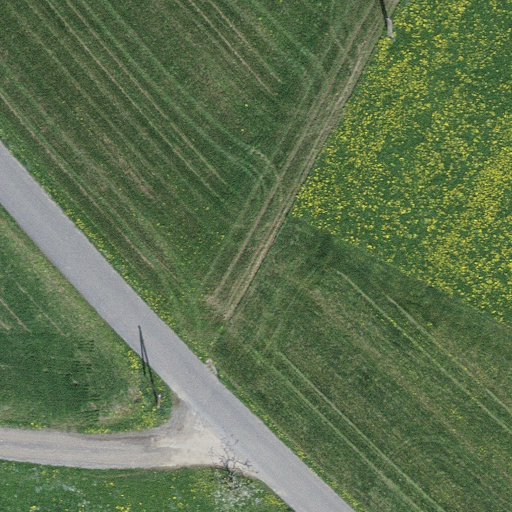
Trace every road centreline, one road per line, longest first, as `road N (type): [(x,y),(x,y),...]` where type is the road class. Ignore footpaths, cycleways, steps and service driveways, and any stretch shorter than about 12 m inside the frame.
road 1 (unclassified): [(0,171),(229,426),(324,511)]
road 2 (track): [(229,426),(161,444),(94,448),(0,439)]
